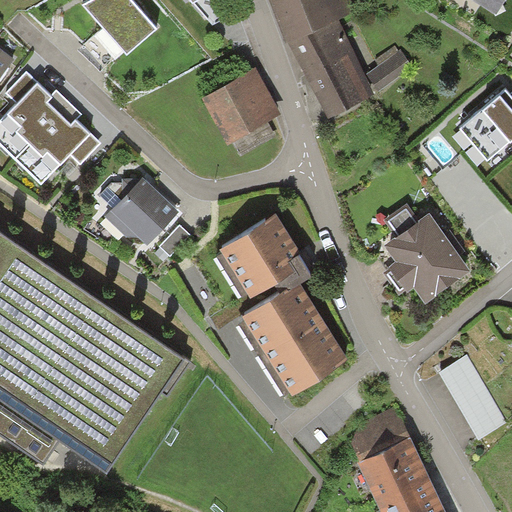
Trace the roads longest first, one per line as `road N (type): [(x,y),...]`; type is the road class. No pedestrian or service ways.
road 1 (residential): [(311,165),(194,186),(18,20)]
road 2 (residential): [(404,364),(351,273),(311,165)]
road 3 (residential): [(311,165),(255,0)]
road 4 (residential): [(477,511),(404,364)]
road 5 (residential): [(511,272),(404,364)]
